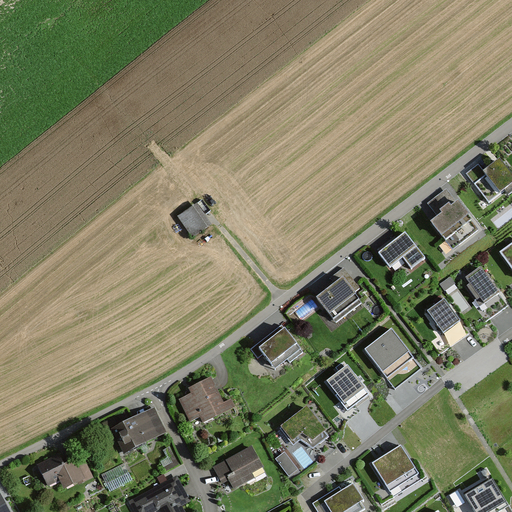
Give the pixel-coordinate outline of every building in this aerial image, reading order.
[(478,168),(467,176),(489,206),(511,189),(511,185),(498,166),(483,176),(478,168)] [(447,191),(428,206),(438,219),(429,226),(452,254),(480,232),(447,191)] [(195,207),(178,218),(191,238),(208,226),(195,207)] [(403,234),(376,255),(389,272),(403,261),(411,271),(424,261),(403,234)] [(511,244),(499,254),(511,272),(511,244)] [(360,290),(344,269),(330,280),(335,287),(316,301),(317,302),(329,319),(330,318),(335,325),(362,305),(353,294),(360,290)] [(479,271),(462,284),(478,304),(473,308),(485,323),(505,307),(479,271)] [(450,277),(441,284),(449,295),(459,287),(450,277)] [(444,301),(427,313),(444,335),(460,323),(444,301)] [(281,328),(249,353),(258,364),(262,360),(272,373),(287,362),(290,366),(302,356),(281,328)] [(407,354),(391,333),(367,352),(383,373),(407,354)] [(366,392),(347,368),(326,383),(344,408),(366,392)] [(191,398),(182,403),(191,422),(200,417),(205,427),(235,412),(230,402),(223,406),(211,381),(188,392),(191,398)] [(305,410),(278,430),(292,449),(299,444),(311,451),(327,439),(305,410)] [(166,436),(154,411),(112,432),(124,456),(166,436)] [(413,471),(400,450),(374,467),(387,487),(413,471)] [(251,451),(214,470),(221,483),(228,479),(234,491),(253,481),(250,475),(261,470),(251,451)] [(163,459),(166,471),(178,468),(175,456),(163,459)] [(60,457),(37,470),(46,488),(58,482),(65,494),(92,480),(82,461),(66,470),(60,457)] [(124,468),(103,479),(110,494),(132,483),(124,468)] [(178,477),(127,504),(131,511),(157,511),(160,511),(181,511),(180,509),(192,503),(178,477)] [(340,489),(313,507),(316,511),(364,511),(368,509),(353,487),(343,494),(340,489)]
